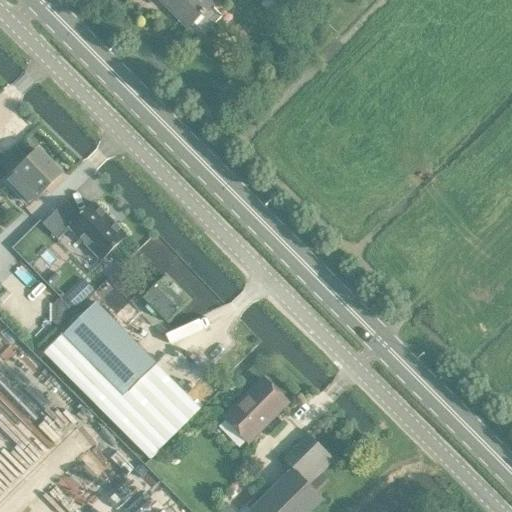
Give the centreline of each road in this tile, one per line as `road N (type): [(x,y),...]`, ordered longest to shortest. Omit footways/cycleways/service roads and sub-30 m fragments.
road 1 (unclassified): [(499,511),(0,11)]
road 2 (primary): [(40,0),(511,472)]
